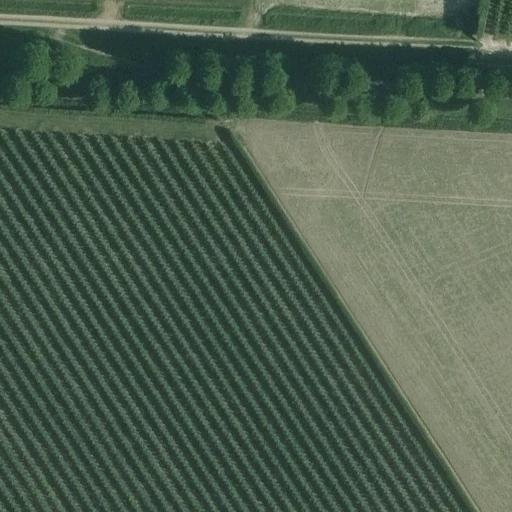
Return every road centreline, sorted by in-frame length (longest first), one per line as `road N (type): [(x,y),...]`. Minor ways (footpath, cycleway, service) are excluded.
road 1 (track): [(0,17),(476,40)]
road 2 (track): [(511,86),(137,69)]
road 3 (track): [(0,24),(137,69)]
road 4 (track): [(137,69),(0,62)]
